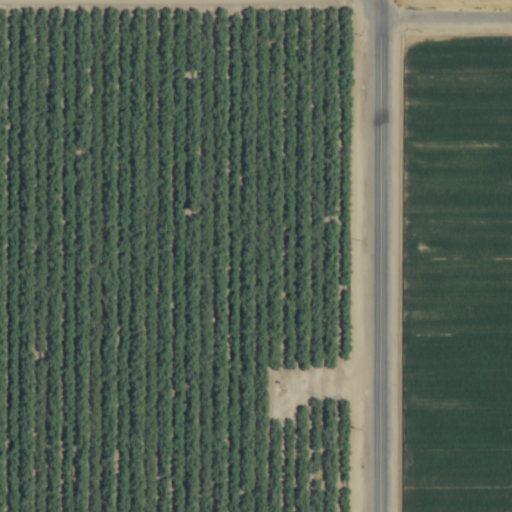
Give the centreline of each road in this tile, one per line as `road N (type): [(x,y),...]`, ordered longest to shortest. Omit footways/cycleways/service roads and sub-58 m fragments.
road 1 (tertiary): [(379,511),(371,0)]
road 2 (residential): [(511,11),(371,11)]
